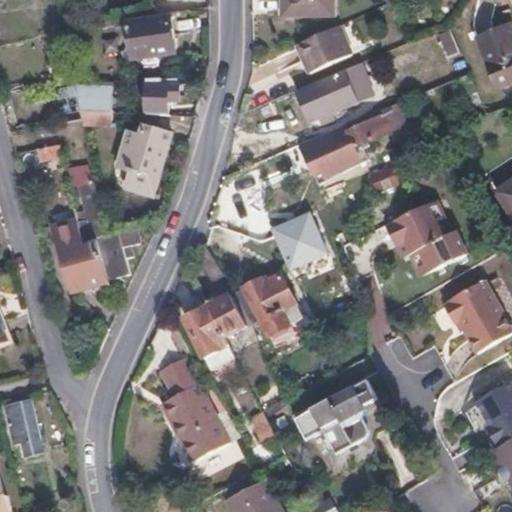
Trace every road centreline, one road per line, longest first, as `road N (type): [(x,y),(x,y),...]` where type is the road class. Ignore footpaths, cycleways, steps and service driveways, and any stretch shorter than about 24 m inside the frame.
road 1 (residential): [(93,437),(190,212),(234,65),(231,0)]
road 2 (residential): [(93,437),(62,374),(0,142)]
road 3 (residential): [(427,511),(423,505),(453,490),(385,356)]
